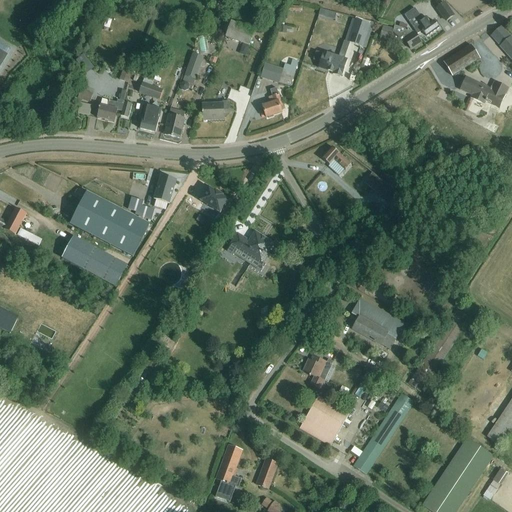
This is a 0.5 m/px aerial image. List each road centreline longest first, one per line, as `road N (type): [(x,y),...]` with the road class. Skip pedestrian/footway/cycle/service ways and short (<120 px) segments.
road 1 (unclassified): [(330,470),(250,413),(330,295),(336,273),(272,144)]
road 2 (tertiary): [(272,144),(325,121),(511,6)]
road 3 (tertiary): [(0,151),(52,144),(209,155),(272,144)]
